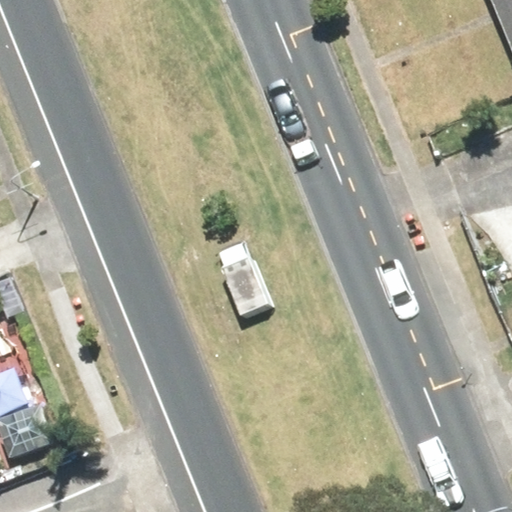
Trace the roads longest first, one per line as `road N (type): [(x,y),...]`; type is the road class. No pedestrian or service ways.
road 1 (primary): [(262,0),(472,511)]
road 2 (primary): [(231,511),(27,0)]
